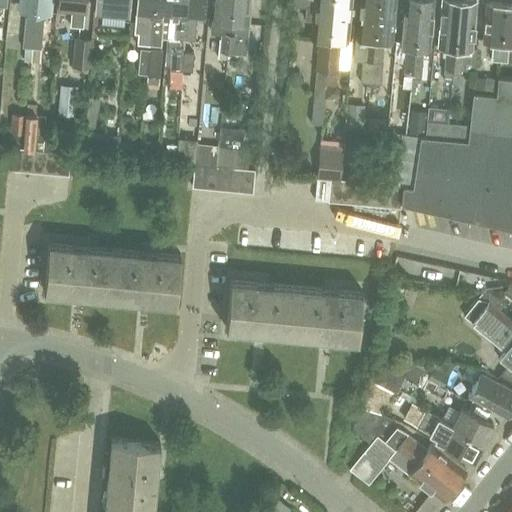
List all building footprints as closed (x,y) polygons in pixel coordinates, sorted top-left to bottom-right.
[(37,0),(21,0),(20,11),(26,11),(23,47),(33,48),(37,0)] [(52,0),(37,0),(33,48),(42,49),(45,13),(51,13),(52,0)] [(85,0),(57,0),(57,6),(72,7),(70,26),(82,27),(83,8),(85,8),(85,0)] [(129,0),(94,0),(94,10),(128,13),(129,0)] [(150,44),(154,0),(137,0),(136,14),(134,32),(138,32),(137,43),(150,44)] [(170,17),(171,0),(154,0),(150,44),(161,45),(161,37),(167,38),(169,17),(170,17)] [(184,39),(188,0),(171,0),(170,17),(177,18),(175,38),(184,39)] [(203,20),(205,0),(188,0),(184,39),(194,40),(196,19),(203,20)] [(232,0),(214,0),(212,21),(222,22),(219,52),(227,53),(232,0)] [(250,0),(232,0),(227,53),(245,55),(248,24),(250,0)] [(333,0),(315,0),(315,4),(307,3),(306,19),(313,19),(312,38),(320,39),(313,123),(321,123),(326,76),(327,76),(333,0)] [(352,0),(333,0),(327,76),(336,77),(340,41),(348,42),(352,0)] [(365,39),(363,59),(361,81),(370,82),(378,0),(360,0),(357,38),(365,39)] [(396,0),(378,0),(370,82),(381,83),(385,41),(393,42),(396,0)] [(419,0),(404,0),(400,47),(407,47),(404,73),(413,74),(419,0)] [(419,0),(413,74),(411,90),(419,91),(423,48),(430,49),(434,0),(419,0)] [(453,74),(453,71),(459,0),(442,0),(438,46),(447,47),(445,73),(453,74)] [(477,0),(475,0),(459,0),(453,71),(453,74),(452,83),(461,84),(462,74),(461,74),(461,71),(462,71),(464,49),(472,49),(477,0)] [(491,60),(499,61),(504,3),(486,1),(483,41),(492,42),(491,60)] [(511,3),(504,3),(499,61),(507,62),(509,44),(511,43),(511,3)] [(92,37),(75,36),(73,65),(89,67),(92,37)] [(150,47),(150,49),(148,74),(160,75),(162,48),(150,47)] [(150,49),(140,48),(138,73),(148,74),(150,49)] [(183,50),(172,49),(170,69),(181,70),(183,50)] [(194,51),(183,50),(181,70),(192,71),(194,51)] [(411,76),(404,75),(403,87),(410,88),(411,76)] [(511,77),(497,76),(496,78),(495,94),(484,93),(471,92),(467,123),(467,128),(465,140),(445,137),(426,135),(418,134),(410,186),(402,185),(400,204),(473,222),(511,230),(511,77)] [(486,77),(484,93),(495,94),(496,78),(486,77)] [(70,118),(74,84),(57,83),(54,116),(70,118)] [(326,85),(325,97),(332,98),(338,94),(339,86),(326,85)] [(98,96),(85,95),(82,125),(95,126),(98,96)] [(24,113),(23,131),(23,147),(43,149),(45,133),(46,115),(36,114),(37,104),(28,103),(27,113),(24,113)] [(365,104),(349,103),(347,127),(363,128),(365,104)] [(411,109),(409,131),(424,133),(427,110),(411,109)] [(11,130),(23,131),(24,113),(12,112),(11,130)] [(377,118),(377,129),(387,130),(388,118),(377,118)] [(426,135),(445,137),(447,121),(427,119),(426,135)] [(467,123),(447,121),(445,137),(465,140),(467,128),(467,123)] [(120,135),(83,131),(82,151),(119,154),(120,135)] [(60,134),(45,133),(43,149),(59,151),(60,134)] [(197,142),(195,162),(195,163),(216,166),(216,164),(218,144),(197,142)] [(216,164),(244,167),(246,147),(218,144),(216,164)] [(22,149),(10,148),(8,170),(21,172),(22,149)] [(35,150),(22,149),(21,172),(33,173),(35,150)] [(342,151),(319,149),(316,177),(314,200),(328,202),(329,178),(330,177),(340,178),(342,151)] [(47,152),(35,150),(33,173),(45,174),(47,152)] [(59,153),(47,152),(45,174),(57,175),(59,153)] [(57,175),(69,176),(71,154),(59,153),(57,175)] [(203,189),(205,167),(194,166),(192,188),(203,189)] [(218,168),(205,167),(203,189),(216,190),(218,168)] [(228,191),(230,169),(218,168),(216,190),(228,191)] [(242,170),(230,169),(228,191),(240,192),(242,170)] [(254,171),(244,170),(242,170),(240,192),(252,194),(254,171)] [(328,202),(339,203),(341,179),(329,178),(328,202)] [(354,180),(341,179),(339,203),(352,204),(354,180)] [(352,204),(364,205),(366,181),(354,180),(352,204)] [(364,205),(376,206),(378,182),(366,181),(364,205)] [(378,182),(376,206),(388,207),(390,183),(378,182)] [(402,184),(390,183),(388,207),(400,208),(400,204),(402,185),(402,184)] [(77,295),(110,298),(114,248),(84,246),(49,242),(44,292),(77,295)] [(180,253),(142,250),(114,248),(110,298),(143,301),(176,304),(180,253)] [(259,332),(292,335),(297,285),(231,278),(227,329),(259,332)] [(297,285),(292,335),(324,338),(358,341),(363,291),(297,285)] [(503,291),(511,297),(511,296),(511,286),(507,286),(503,291)] [(511,363),(511,332),(497,320),(500,317),(502,320),(507,315),(489,301),(478,298),(464,315),(505,348),(500,354),(511,363)] [(511,318),(507,315),(502,320),(500,317),(497,320),(511,332),(511,318)] [(384,356),(371,379),(393,391),(397,393),(405,377),(413,362),(384,356)] [(427,376),(443,385),(455,362),(446,360),(432,366),(427,376)] [(413,362),(405,377),(422,386),(427,376),(432,366),(413,362)] [(508,416),(511,410),(511,389),(480,373),(468,395),(508,416)] [(448,388),(443,385),(427,376),(422,386),(444,397),(448,388)] [(380,389),(366,385),(359,405),(373,410),(380,389)] [(371,441),(377,434),(379,432),(369,424),(374,411),(373,410),(359,405),(353,426),(371,441)] [(452,424),(482,440),(492,422),(461,406),(452,424)] [(473,458),(482,440),(452,424),(430,412),(423,427),(440,436),(439,440),(473,458)] [(442,498),(454,483),(401,442),(396,449),(377,434),(371,441),(364,450),(383,465),(389,458),(408,473),(409,472),(442,498)] [(407,434),(401,442),(454,483),(466,468),(433,442),(427,450),(407,434)] [(105,503),(155,508),(161,441),(111,437),(108,469),(105,503)] [(273,494),(258,511),(287,511),(290,507),(273,494)] [(154,511),(155,508),(105,503),(104,511),(154,511)]
